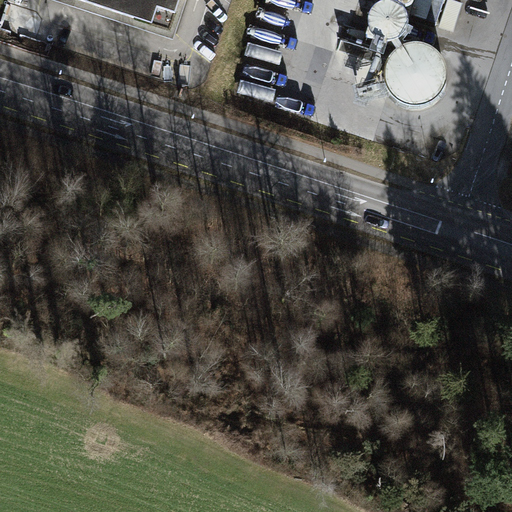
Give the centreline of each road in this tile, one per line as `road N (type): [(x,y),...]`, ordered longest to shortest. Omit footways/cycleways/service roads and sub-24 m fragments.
road 1 (secondary): [(457,233),(0,86)]
road 2 (unclassified): [(511,56),(457,233)]
